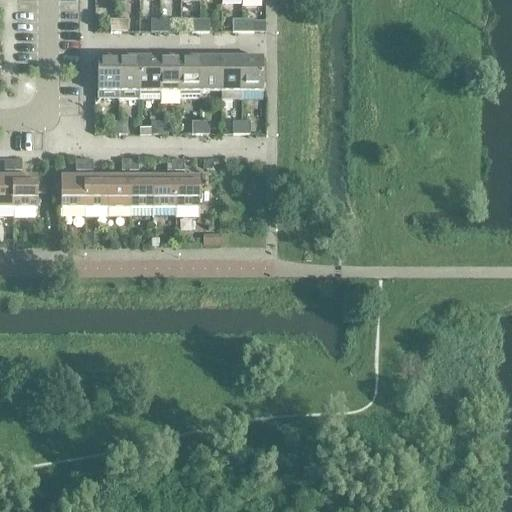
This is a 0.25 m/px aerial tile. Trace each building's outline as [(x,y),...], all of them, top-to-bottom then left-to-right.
[(119,34),(119,21),(110,21),(110,34),(119,34)] [(127,34),(127,21),(119,21),(119,34),(127,34)] [(159,34),(159,21),(151,21),(151,34),(159,34)] [(168,34),(168,21),(159,21),(159,34),(168,34)] [(200,34),(200,21),(191,21),(191,34),(200,34)] [(209,34),(209,21),(200,21),(200,34),(209,34)] [(241,34),(241,21),(232,21),(232,34),(241,34)] [(250,34),(250,21),(241,21),(241,34),(250,34)] [(118,94),(119,60),(97,60),(97,94),(118,94)] [(139,94),(139,60),(119,60),(118,94),(138,94),(139,94)] [(159,102),(159,60),(139,60),(139,94),(138,94),(138,101),(159,102)] [(179,102),(179,60),(159,60),(159,102),(179,102)] [(200,94),(200,60),(179,60),(179,102),(200,102),(200,94)] [(221,94),(221,60),(200,60),(200,94),(221,94)] [(241,94),(241,60),(221,60),(221,94),(221,102),(241,102),(241,94)] [(262,94),(262,60),(241,60),(241,94),(262,94)] [(118,136),(118,123),(110,123),(110,136),(118,136)] [(127,136),(127,123),(118,123),(118,136),(127,136)] [(159,136),(159,123),(151,123),(151,136),(159,136)] [(168,136),(168,123),(159,123),(159,136),(168,136)] [(200,136),(200,123),(191,123),(191,136),(200,136)] [(209,136),(209,123),(200,123),(200,136),(209,136)] [(241,136),(241,123),(232,123),(232,136),(241,136)] [(250,136),(250,123),(241,123),(241,136),(250,136)] [(13,173),(13,162),(4,162),(4,170),(7,173),(13,173)] [(21,170),(21,162),(13,162),(13,173),(18,173),(21,170)] [(84,173),(84,162),(75,162),(75,170),(78,173),(84,173)] [(92,170),(92,162),(84,162),(84,173),(89,173),(92,170)] [(129,173),(129,162),(121,162),(121,170),(124,173),(129,173)] [(138,170),(138,162),(129,162),(129,173),(135,173),(138,170)] [(175,173),(175,162),(166,162),(166,170),(170,173),(175,173)] [(184,170),(184,162),(175,162),(175,173),(180,173),(184,170)] [(0,218),(13,219),(13,179),(0,178),(0,218)] [(37,219),(37,179),(13,179),(13,219),(37,219)] [(84,219),(84,179),(60,179),(60,219),(84,219)] [(107,219),(107,179),(84,179),(84,219),(107,219)] [(129,219),(129,179),(107,179),(107,219),(129,219)] [(152,219),(152,179),(129,179),(129,219),(152,219)] [(175,219),(175,179),(152,179),(152,219),(175,219)] [(199,219),(199,179),(175,179),(175,219),(199,219)]
